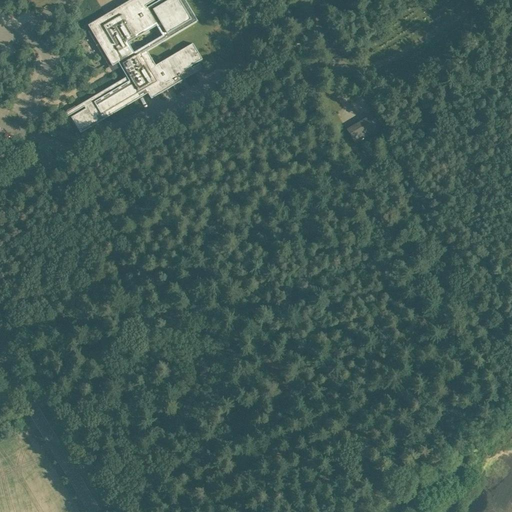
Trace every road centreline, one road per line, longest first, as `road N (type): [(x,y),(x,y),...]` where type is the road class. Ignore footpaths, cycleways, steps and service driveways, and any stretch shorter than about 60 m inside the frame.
road 1 (tertiary): [(93,511),(0,353)]
road 2 (track): [(365,170),(511,77)]
